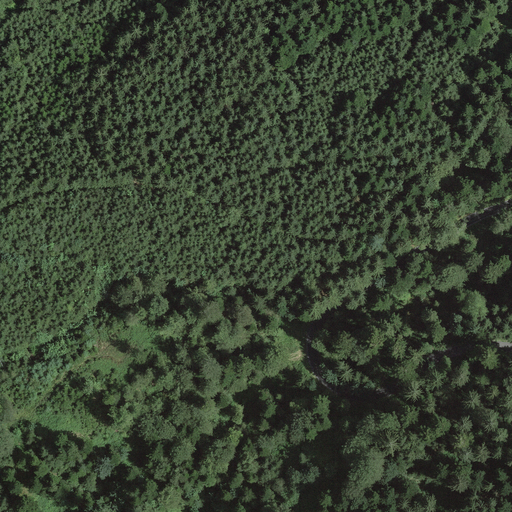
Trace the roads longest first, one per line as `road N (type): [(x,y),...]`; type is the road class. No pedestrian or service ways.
road 1 (track): [(511,84),(453,178),(410,211),(348,240),(283,233),(151,186),(33,197),(0,218)]
road 2 (track): [(408,260),(317,324),(315,361),(335,387),(377,394),(473,343),(511,345)]
